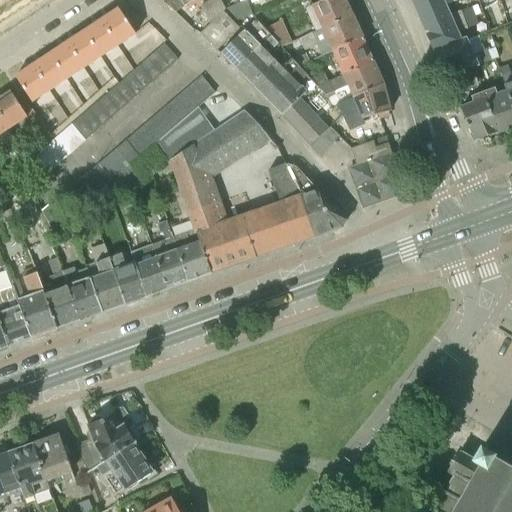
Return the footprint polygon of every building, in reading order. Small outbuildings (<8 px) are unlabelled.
[(167,0),(176,13),(195,0),(167,0)] [(212,23),(201,34),(217,51),(240,29),(234,22),(226,9),(220,0),(210,0),(200,7),(212,23)] [(234,22),(252,14),(247,0),(226,9),(234,22)] [(322,29),(352,16),(345,0),(325,0),(312,6),(322,29)] [(419,19),(448,6),(444,0),(411,0),(419,19)] [(419,19),(427,36),(464,19),(476,16),(473,7),(461,11),(452,14),(448,6),(419,19)] [(120,46),(137,35),(119,9),(105,19),(104,17),(101,19),(120,46)] [(333,53),(363,39),(352,16),(322,29),(312,34),(322,58),(333,53)] [(434,52),(462,41),(459,31),(479,25),(476,16),(464,19),(427,36),(434,52)] [(103,57),(120,46),(101,19),(97,22),(98,23),(86,31),(103,57)] [(222,53),(238,71),(272,37),(265,29),(256,20),(222,53)] [(282,47),(292,43),(286,31),(282,21),(265,29),(272,37),(282,47)] [(86,68),(103,57),(86,31),(71,41),(70,40),(68,41),(86,68)] [(434,52),(446,78),(483,64),(498,59),(494,49),(484,52),(477,36),(462,41),(434,52)] [(238,71),(252,85),(286,52),(282,47),(272,37),(238,71)] [(343,76),(373,63),(363,39),(333,53),(343,76)] [(70,78),(86,68),(68,41),(63,44),(64,45),(53,53),(70,78)] [(156,51),(170,67),(178,59),(164,43),(156,51)] [(147,58),(161,74),(170,67),(156,51),(147,58)] [(252,85),(267,100),(300,68),(292,59),(286,52),(252,85)] [(51,91),(70,78),(53,53),(37,63),(36,62),(33,64),(51,91)] [(292,59),(300,68),(310,63),(306,54),(292,59)] [(139,65),(153,81),(161,74),(147,58),(139,65)] [(353,98),(383,85),(373,63),(343,76),(328,82),(318,87),(326,96),(347,86),(353,98)] [(33,103),(51,91),(33,64),(29,67),(30,68),(16,77),(33,103)] [(130,73),(145,89),(153,81),(139,65),(130,73)] [(290,123),(307,107),(300,99),(307,92),(300,84),(308,76),(300,68),(267,100),(290,123)] [(122,80),(136,96),(145,89),(130,73),(122,80)] [(318,87),(328,82),(324,73),(310,79),(318,87)] [(194,83),(208,99),(215,93),(202,77),(194,83)] [(114,87),(128,104),(136,96),(122,80),(114,87)] [(186,90),(200,106),(208,99),(194,83),(186,90)] [(362,120),(390,112),(386,98),(383,85),(353,98),(335,106),(342,114),(357,107),(362,120)] [(105,95),(119,111),(128,104),(114,87),(105,95)] [(498,134),(511,128),(511,109),(506,91),(497,94),(495,89),(484,93),(498,134)] [(178,97),(192,113),(198,107),(200,106),(186,90),(178,97)] [(0,113),(11,129),(28,118),(11,92),(0,99),(0,113)] [(475,142),(498,134),(484,93),(471,97),(474,104),(460,109),(475,142)] [(97,102),(111,118),(119,111),(105,95),(97,102)] [(170,104),(185,120),(192,113),(178,97),(170,104)] [(88,110),(103,126),(111,118),(97,102),(88,110)] [(162,110),(177,127),(185,120),(170,104),(162,110)] [(215,131),(198,107),(192,113),(185,120),(177,127),(170,134),(164,139),(174,174),(187,212),(184,213),(188,225),(191,223),(193,230),(210,276),(318,237),(305,201),(287,165),(287,164),(269,172),(280,203),(241,216),(229,221),(213,178),(271,140),(245,112),(215,131)] [(307,107),(290,123),(300,134),(318,118),(307,107)] [(80,117),(94,133),(103,126),(88,110),(80,117)] [(155,117),(170,134),(177,127),(162,110),(155,117)] [(0,136),(11,129),(0,113),(0,136)] [(72,125),(86,141),(94,133),(80,117),(72,124),(72,125)] [(147,124),(162,141),(164,139),(170,134),(155,117),(147,124)] [(328,129),(318,118),(300,134),(310,145),(328,129)] [(139,130),(154,148),(162,141),(147,124),(139,130)] [(64,132),(78,148),(86,141),(72,125),(64,132)] [(330,127),(328,129),(310,145),(318,154),(338,135),(330,127)] [(131,137),(146,155),(154,148),(139,130),(131,137)] [(55,140),(69,155),(78,148),(64,132),(55,140)] [(123,144),(137,162),(146,155),(131,137),(123,144)] [(47,147),(61,163),(69,155),(55,140),(47,147)] [(403,194),(402,189),(397,177),(400,176),(388,144),(376,149),(373,142),(351,150),(357,167),(350,169),(364,208),(403,194)] [(114,152),(128,169),(137,162),(123,144),(114,152)] [(38,154),(52,170),(61,163),(47,147),(38,154)] [(105,160),(119,176),(128,169),(114,152),(105,160)] [(30,162),(44,178),(52,170),(38,154),(30,162)] [(96,167),(110,183),(119,176),(105,160),(96,167)] [(36,185),(44,178),(30,162),(22,169),(36,185)] [(305,201),(318,237),(343,228),(346,221),(297,169),(287,165),(305,201)] [(87,175),(101,191),(110,183),(96,167),(87,175)] [(78,182),(91,198),(101,191),(87,175),(78,182)] [(69,190),(82,205),(86,202),(91,198),(78,182),(69,190)] [(60,198),(73,213),(82,205),(69,190),(60,198)] [(51,205),(64,220),(73,213),(60,198),(51,205)] [(64,220),(51,205),(42,213),(51,230),(64,220)] [(169,291),(191,283),(173,237),(169,221),(157,225),(161,234),(164,233),(166,240),(152,245),(169,291)] [(191,283),(210,276),(193,230),(173,237),(191,283)] [(148,298),(169,291),(152,245),(149,237),(136,242),(132,234),(126,237),(133,257),(148,298)] [(104,314),(127,306),(110,258),(105,245),(91,249),(96,263),(87,265),(104,314)] [(127,306),(148,298),(133,257),(124,260),(122,254),(110,258),(127,306)] [(58,331),(82,322),(63,272),(58,258),(48,261),(53,276),(40,281),(58,331)] [(82,322),(104,314),(87,265),(63,272),(82,322)] [(0,288),(15,284),(9,267),(0,269),(0,288)] [(58,332),(58,331),(40,281),(36,268),(22,272),(30,296),(20,301),(33,339),(53,332),(53,334),(58,332)] [(27,342),(33,339),(20,301),(18,296),(6,300),(0,302),(0,320),(9,348),(10,349),(27,343),(27,342)] [(0,351),(9,348),(0,320),(0,351)] [(97,468),(133,443),(135,442),(133,439),(135,437),(127,426),(132,423),(122,407),(114,409),(116,414),(88,425),(94,440),(78,445),(88,474),(97,468)] [(62,478),(66,483),(75,479),(60,436),(34,445),(47,483),(62,478)] [(511,511),(511,452),(503,448),(492,442),(490,445),(499,450),(495,457),(483,450),(476,461),(461,452),(448,474),(455,478),(447,492),(446,492),(444,495),(445,496),(436,510),(434,511),(511,511)] [(133,443),(97,468),(115,495),(125,489),(126,492),(148,477),(149,478),(156,473),(150,463),(148,465),(133,443)] [(50,490),(47,483),(34,445),(9,454),(21,489),(26,501),(36,497),(36,496),(50,490)] [(0,496),(21,489),(9,454),(0,456),(0,496)] [(177,511),(171,500),(149,511),(177,511)]
